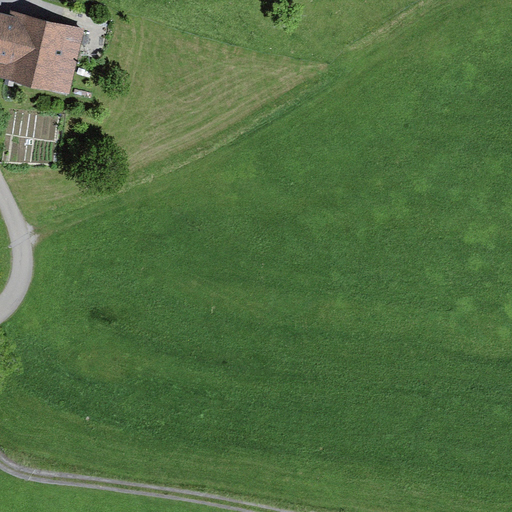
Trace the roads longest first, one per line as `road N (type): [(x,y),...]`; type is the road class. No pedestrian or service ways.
road 1 (track): [(280,511),(12,468),(0,458)]
road 2 (track): [(0,178),(23,257),(20,280),(0,310)]
